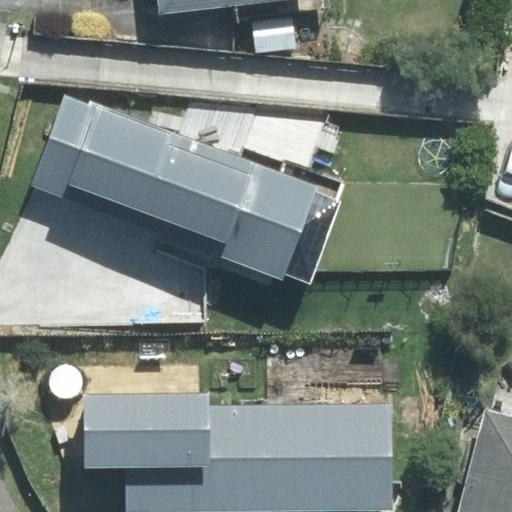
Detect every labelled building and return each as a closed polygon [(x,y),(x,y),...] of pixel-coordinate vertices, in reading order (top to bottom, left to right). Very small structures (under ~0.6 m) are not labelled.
[(281,21),(278,53),(321,57),(324,24),(281,21)] [(309,189),(121,116),(76,230),(264,303),(309,189)] [(396,274),(318,271),(316,314),(394,317),(396,274)] [(511,511),(511,410),(474,402),(448,511),(511,511)] [(341,511),(342,403),(151,403),(150,511),(341,511)]
